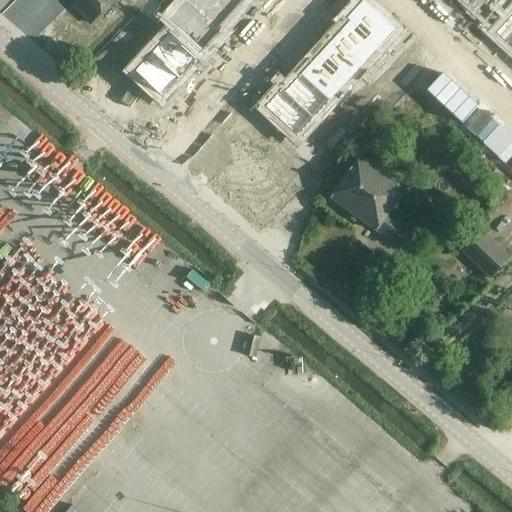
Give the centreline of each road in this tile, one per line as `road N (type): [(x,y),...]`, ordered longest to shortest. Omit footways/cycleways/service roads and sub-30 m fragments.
road 1 (tertiary): [(498,464),(147,167)]
road 2 (unknown): [(16,223),(347,511)]
road 3 (unknown): [(0,281),(253,511)]
road 4 (residential): [(147,167),(308,0)]
road 5 (unknown): [(0,367),(165,511)]
road 6 (tertiary): [(147,167),(0,39)]
road 7 (residential): [(403,0),(511,97)]
road 8 (unknown): [(103,130),(16,223)]
